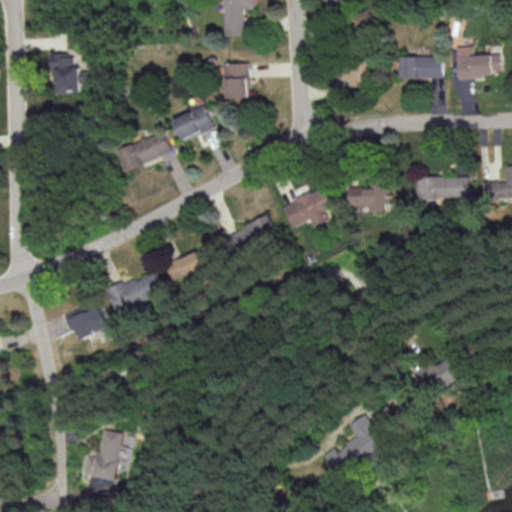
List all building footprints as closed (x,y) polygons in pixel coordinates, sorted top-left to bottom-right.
[(225,0),(227,35),(246,34),(245,8),(257,7),(256,0),(225,0)] [(502,53),(475,54),(475,45),(459,45),(460,75),(503,73),(502,53)] [(55,92),(82,91),(80,65),(72,66),(72,51),(53,52),(55,92)] [(444,76),(444,55),(402,55),(402,76),(444,76)] [(249,61),(226,62),(227,97),(251,96),(249,61)] [(217,125),(207,104),(176,119),(186,141),(217,125)] [(120,149),(128,170),(174,151),(165,130),(120,149)] [(484,180),(485,201),(511,199),(511,164),(506,165),(507,179),(484,180)] [(470,174),(419,176),(420,198),(438,197),(438,203),(446,203),(445,196),(461,195),(462,203),(471,202),(470,174)] [(292,226),(309,218),(316,233),(332,226),(325,210),(337,205),(328,183),(283,203),(292,226)] [(351,187),(352,206),(373,205),(373,211),(392,210),(391,185),(351,187)] [(225,234),(235,255),(279,235),(270,214),(225,234)] [(176,281),(208,267),(200,249),(168,264),(176,281)] [(119,311),(166,294),(157,270),(110,288),(119,311)] [(88,306),(69,312),(78,338),(112,327),(104,304),(89,309),(88,306)] [(432,388),(449,380),(451,384),(471,375),(460,352),(423,369),(432,388)] [(352,424),(359,435),(339,449),(337,446),(326,454),(342,477),(390,444),(368,413),(352,424)] [(83,473),(114,478),(123,432),(104,428),(98,456),(87,454),(83,473)]
